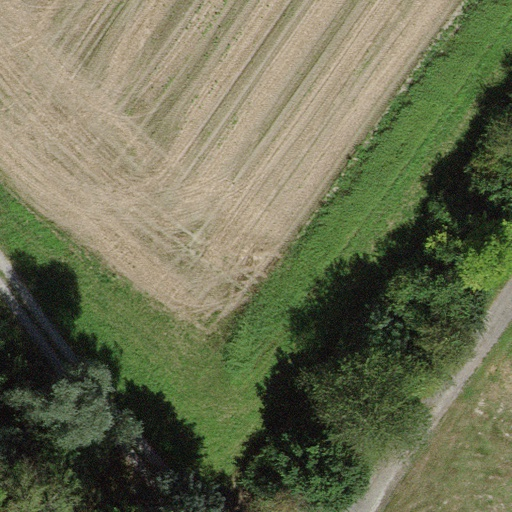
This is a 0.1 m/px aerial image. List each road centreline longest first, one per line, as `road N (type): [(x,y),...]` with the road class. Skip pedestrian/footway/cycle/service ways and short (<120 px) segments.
road 1 (track): [(216,511),(0,239)]
road 2 (track): [(511,322),(381,511)]
